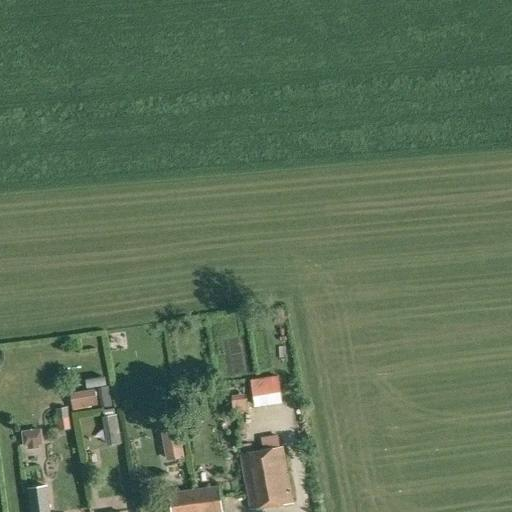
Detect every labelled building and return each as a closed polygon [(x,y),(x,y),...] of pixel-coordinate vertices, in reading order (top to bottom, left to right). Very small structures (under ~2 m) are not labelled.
[(253,404),(281,399),(278,380),(250,385),(253,404)] [(80,396),(81,408),(106,405),(105,393),(80,396)] [(246,394),(232,395),(234,410),(247,408),(246,394)] [(56,417),(68,416),(67,406),(55,408),(56,417)] [(128,441),(126,413),(114,413),(116,441),(128,441)] [(58,430),(70,428),(68,416),(56,417),(58,430)] [(189,425),(172,426),(172,457),(189,457),(189,425)] [(41,428),(21,431),(23,446),(27,446),(28,449),(39,447),(39,445),(43,444),(41,428)] [(279,447),(277,434),(261,437),(263,449),(253,451),(251,444),(240,446),(241,453),(239,454),(249,509),(293,502),(283,446),(279,447)] [(30,511),(50,511),(47,485),(27,488),(30,511)] [(196,511),(222,511),(219,486),(193,490),(196,511)] [(172,511),(196,511),(193,490),(169,493),(172,511)]
